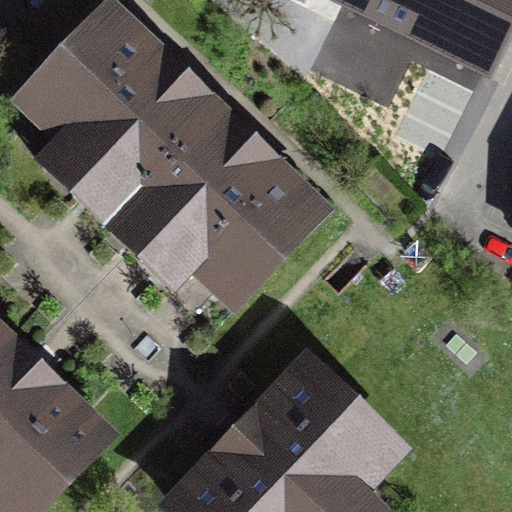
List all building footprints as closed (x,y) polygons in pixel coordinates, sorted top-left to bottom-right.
[(511,0),(344,0),(344,2),(480,68),(481,73),(511,10),(511,0)] [(57,151),(122,213),(217,114),(205,103),(200,107),(157,66),(161,61),(113,16),(26,108),(63,144),(57,151)] [(229,126),(217,114),(122,213),(187,275),(194,268),(232,304),(320,212),(272,167),(268,171),(225,130),(229,126)] [(33,511),(105,437),(60,393),(54,395),(10,354),(14,350),(0,336),(0,511),(1,511),(33,511)] [(222,463),(218,459),(172,506),(178,511),(356,511),(368,501),(360,494),(397,456),(305,367),(259,415),(264,419),(222,463)]
